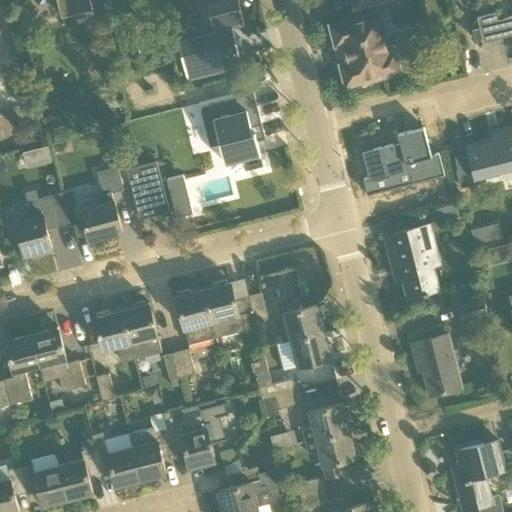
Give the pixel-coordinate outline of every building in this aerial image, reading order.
[(58,0),(63,16),(91,9),(89,0),(58,0)] [(228,0),(207,5),(214,32),(234,27),(245,25),(238,0),(228,0)] [(387,0),(353,0),(355,8),(359,7),(362,17),(331,25),(336,46),(344,44),(349,63),(341,65),(346,86),(402,72),(396,51),(391,52),(380,12),(378,13),(376,3),(387,0)] [(496,12),(478,17),(484,43),(502,39),(502,38),(501,34),(511,31),(511,16),(498,20),(496,12)] [(214,32),(178,42),(188,80),(243,66),(244,66),(234,27),(214,32)] [(25,85),(14,88),(18,104),(29,101),(25,85)] [(260,117),(253,90),(201,104),(212,145),(221,143),(226,163),(260,154),(256,140),(254,141),(252,135),(255,134),(254,133),(252,134),(249,120),(260,117)] [(502,170),(511,167),(511,127),(499,130),(501,137),(467,146),(475,177),(486,174),(487,179),(503,175),(502,170)] [(407,162),(431,156),(424,128),(399,135),(401,143),(364,153),(371,181),(409,171),(407,162)] [(25,164),(50,162),(49,146),(24,148),(25,164)] [(157,161),(127,168),(140,219),(170,211),(157,161)] [(123,231),(113,192),(124,189),(119,166),(98,171),(105,203),(82,209),(90,240),(123,231)] [(53,249),(46,223),(56,221),(58,226),(71,223),(63,192),(28,201),(32,216),(16,220),(26,256),(27,256),(26,253),(51,247),(51,250),(53,249)] [(409,299),(429,294),(429,292),(440,289),(431,255),(437,254),(430,224),(385,236),(394,269),(401,268),(409,299)] [(256,320),(250,295),(235,299),(231,281),(203,289),(216,337),(257,327),(256,320)] [(190,344),(216,337),(203,289),(177,296),(190,344)] [(256,320),(268,317),(262,292),(250,295),(256,320)] [(457,306),(462,322),(488,314),(483,299),(457,306)] [(135,358),(162,351),(150,303),(123,310),(131,343),(135,358)] [(291,340),(324,331),(317,304),(284,312),(291,340)] [(135,358),(131,343),(123,310),(96,317),(104,350),(119,346),(123,362),(135,358)] [(33,333),(32,333),(40,366),(41,365),(45,381),(60,377),(63,391),(86,385),(80,360),(68,363),(58,326),(57,326),(58,328),(33,334),(33,333)] [(324,331),(291,340),(298,366),(331,358),(324,331)] [(25,369),(40,366),(32,333),(32,334),(7,341),(7,340),(6,340),(15,376),(4,379),(11,404),(33,399),(25,369)] [(462,387),(448,333),(413,342),(418,364),(423,363),(431,395),(462,387)] [(177,352),(183,376),(195,373),(189,349),(177,352)] [(170,379),(183,376),(177,352),(164,355),(170,379)] [(259,387),(272,384),(271,383),(265,359),(253,362),(259,387)] [(96,377),(102,401),(115,398),(109,374),(96,377)] [(275,396),(299,390),(296,377),(271,383),(272,384),(259,388),(262,399),(275,396)] [(0,406),(11,404),(4,379),(0,380),(0,406)] [(275,396),(278,409),(302,402),(299,390),(275,396)] [(208,427),(207,427),(205,420),(212,419),(216,412),(212,400),(165,412),(174,453),(186,450),(190,468),(216,461),(210,439),(212,439),(211,432),(209,432),(208,427)] [(306,441),(350,430),(343,403),(310,411),(313,426),(303,429),(306,441)] [(174,453),(165,412),(150,416),(153,427),(130,433),(133,446),(133,445),(142,480),(167,474),(162,456),(174,453)] [(295,428),(271,433),(274,446),(297,441),(295,428)] [(319,450),(326,477),(345,472),(343,460),(357,457),(350,430),(306,441),(309,452),(319,450)] [(108,452),(103,433),(91,436),(94,447),(101,472),(112,469),(117,487),(142,480),(133,445),(133,446),(108,452)] [(486,476),(506,471),(498,440),(457,450),(461,463),(453,465),(459,490),(463,489),(468,510),(493,504),(486,476)] [(89,475),(101,472),(94,447),(81,450),(83,458),(59,465),(68,499),(93,493),(89,475)] [(68,499),(59,465),(34,471),(32,463),(20,466),(27,491),(39,488),(43,506),(68,499)] [(15,494),(27,491),(20,466),(8,469),(10,478),(0,480),(0,511),(18,511),(20,511),(15,494)] [(287,484),(256,492),(253,481),(261,479),(258,467),(226,475),(229,487),(218,490),(223,511),(238,511),(259,507),(259,506),(290,498),(287,484)] [(301,497),(325,490),(322,477),(298,483),(301,497)] [(325,490),(301,497),(304,508),(328,502),(325,490)] [(371,511),(368,501),(354,505),(351,495),(332,500),(335,511),(371,511)]
